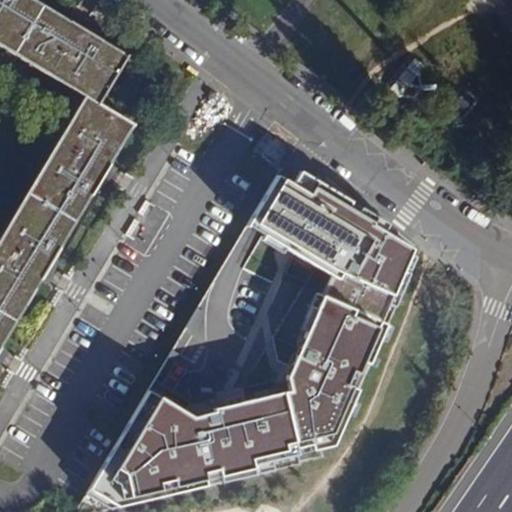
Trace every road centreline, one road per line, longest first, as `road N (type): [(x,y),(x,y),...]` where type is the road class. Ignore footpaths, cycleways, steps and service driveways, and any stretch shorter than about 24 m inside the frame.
road 1 (tertiary): [(511,255),(344,151),(220,48),(147,0)]
road 2 (residential): [(511,282),(452,425),(396,511)]
